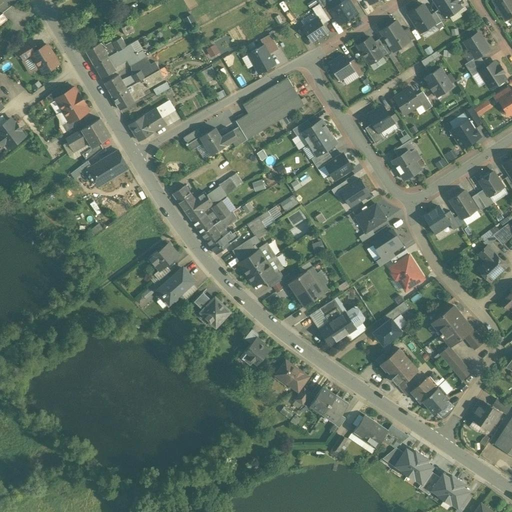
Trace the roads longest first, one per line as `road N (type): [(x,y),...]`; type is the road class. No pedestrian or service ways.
road 1 (secondary): [(134,154),(235,291),(306,351),(443,441)]
road 2 (residential): [(306,58),(134,154)]
road 3 (residential): [(306,58),(388,187),(412,200)]
road 4 (secondary): [(42,0),(134,154)]
road 5 (residential): [(478,306),(493,324),(494,360),(443,441)]
road 6 (residential): [(412,200),(417,234),(478,306)]
